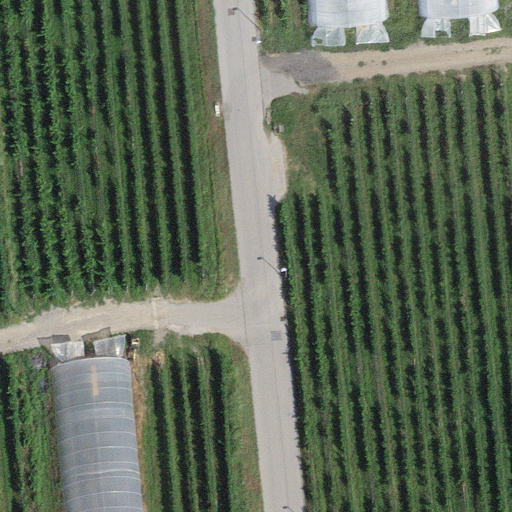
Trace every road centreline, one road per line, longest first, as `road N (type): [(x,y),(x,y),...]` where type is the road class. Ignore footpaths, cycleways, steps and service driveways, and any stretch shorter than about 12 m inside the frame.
road 1 (unclassified): [(287,511),(238,0)]
road 2 (track): [(0,352),(68,335),(267,314)]
road 3 (track): [(251,96),(511,67)]
